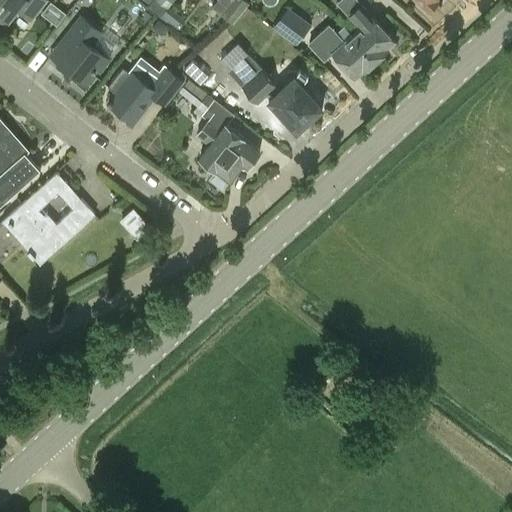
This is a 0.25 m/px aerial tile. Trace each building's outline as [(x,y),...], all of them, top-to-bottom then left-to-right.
[(43,0),(0,0),(0,16),(6,21),(16,8),(30,18),(43,0)] [(153,0),(148,6),(178,31),(185,22),(168,7),(174,0),(153,0)] [(219,0),(213,7),(233,23),(248,4),(242,0),(219,0)] [(396,42),(372,16),(358,0),(338,0),(336,2),(359,28),(352,34),(376,60),(396,42)] [(437,0),(416,0),(427,10),(430,8),(432,9),(437,4),(437,1),(437,0)] [(272,27),(297,46),(312,25),(288,6),(272,27)] [(86,84),(107,57),(93,46),(103,33),(82,16),(59,45),(70,54),(61,65),(86,84)] [(352,34),(345,41),(333,28),(321,39),(357,78),(376,60),(352,34)] [(278,86),(262,68),(238,41),(219,58),(228,70),(242,86),(243,86),(259,103),(267,96),(271,100),(279,109),(274,114),(282,123),(287,118),(298,130),(323,107),(296,77),(282,90),(278,86)] [(184,68),(202,85),(210,76),(192,60),(184,68)] [(132,73),(131,74),(123,67),(108,86),(116,93),(109,102),(135,122),(154,98),(165,107),(185,81),(183,79),(187,75),(177,68),(175,71),(165,64),(149,86),(132,73)] [(234,115),(213,99),(188,80),(183,87),(201,101),(196,108),(203,113),(202,114),(209,119),(197,134),(210,144),(200,157),(217,170),(210,178),(224,189),(230,180),(231,181),(245,163),(249,166),(260,152),(245,140),(245,139),(227,124),(234,115)] [(21,147),(23,145),(0,120),(0,204),(1,205),(41,169),(21,147)] [(28,251),(27,252),(32,258),(34,257),(41,264),(94,215),(56,173),(2,223),(28,251)] [(135,206),(121,219),(140,239),(154,225),(135,206)] [(352,409),(378,430),(397,406),(371,385),(352,409)]
